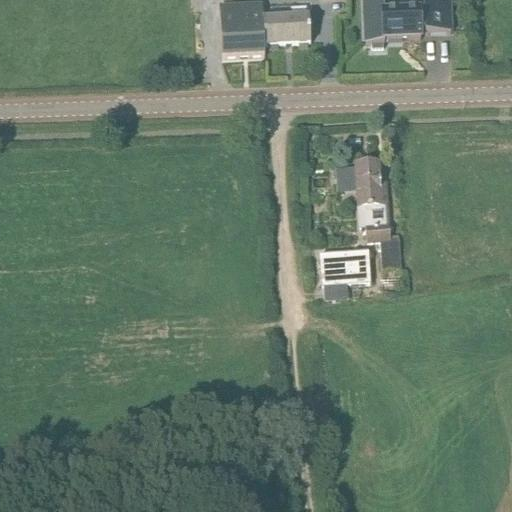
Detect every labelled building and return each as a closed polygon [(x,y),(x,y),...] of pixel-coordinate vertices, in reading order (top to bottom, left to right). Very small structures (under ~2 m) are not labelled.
[(362,0),(365,47),(371,47),(371,52),(383,52),(382,47),(384,47),(384,44),(420,42),(420,32),(424,32),(424,36),(450,36),(448,0),(421,0),(422,12),(419,12),(384,14),(382,0),(362,0)] [(264,59),(264,49),(262,23),(262,8),(219,10),(221,61),(264,59)] [(262,23),(264,49),(309,47),(308,21),(306,21),(305,11),(291,11),(291,22),(262,23)] [(387,229),(386,207),(385,187),(380,188),(378,166),(355,168),(359,232),(366,232),(367,246),(379,246),(381,274),(401,272),(400,243),(387,244),(387,229)] [(369,288),(367,256),(319,259),(321,291),(369,288)]
